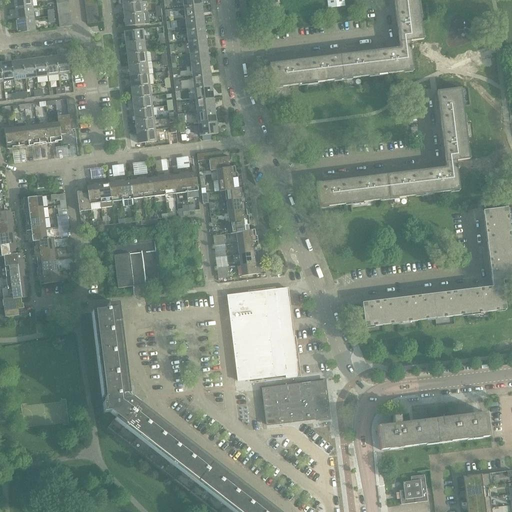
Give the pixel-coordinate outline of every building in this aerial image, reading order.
[(33,7),(31,0),(13,0),(15,10),(33,7)] [(182,0),(184,9),(202,7),(200,0),(182,0)] [(269,65),(272,89),(292,86),(342,80),(362,78),(375,76),(396,74),(413,71),(411,50),(412,50),(412,47),(410,47),(410,42),(423,40),(417,0),(393,0),(400,49),(269,65)] [(123,5),(124,16),(143,14),(142,13),(147,13),(146,2),(141,3),(123,5)] [(33,7),(15,10),(16,21),(34,19),(33,7)] [(202,7),(184,9),(185,20),(203,18),(202,7)] [(143,14),(124,16),(126,27),(144,25),(143,14)] [(204,30),(203,18),(185,20),(187,32),(204,30)] [(34,19),(16,21),(18,33),(36,31),(34,19)] [(124,32),(126,44),(144,42),(143,30),(124,32)] [(204,30),(187,32),(188,44),(206,41),(204,30)] [(188,44),(190,55),(207,53),(206,41),(188,44)] [(145,53),(144,42),(126,44),(127,55),(145,53)] [(145,53),(127,55),(128,66),(147,64),(145,53)] [(190,55),(191,67),(209,65),(207,53),(190,55)] [(56,57),(58,75),(70,74),(68,58),(69,58),(69,57),(68,57),(68,56),(56,57)] [(58,75),(56,57),(45,58),(47,77),(58,75)] [(45,58),(34,60),(36,78),(47,77),(45,58)] [(34,60),(23,61),(25,79),(36,78),(34,60)] [(12,62),(14,81),(25,79),(23,61),(12,62)] [(12,62),(0,64),(3,82),(14,81),(12,62)] [(148,75),(147,64),(128,66),(130,77),(148,75)] [(209,65),(191,67),(192,79),(210,76),(209,65)] [(130,77),(131,88),(149,86),(148,75),(130,77)] [(212,88),(210,76),(192,79),(194,90),(212,88)] [(175,92),(179,92),(182,92),(181,86),(179,87),(178,80),(173,81),(175,92)] [(149,86),(131,88),(133,99),(151,97),(149,86)] [(194,90),(195,102),(213,100),(212,88),(194,90)] [(316,184),(319,208),(460,191),(458,170),(459,169),(459,167),(457,167),(456,161),(470,160),(461,89),(437,92),(447,168),(316,184)] [(152,108),(151,97),(133,99),(134,111),(152,108)] [(60,135),(61,135),(68,134),(69,136),(71,136),(71,130),(77,129),(73,99),(67,100),(68,116),(57,117),(58,123),(59,123),(60,135)] [(195,102),(197,114),(215,111),(213,100),(195,102)] [(152,108),(134,111),(135,122),(154,119),(152,108)] [(215,111),(197,114),(198,125),(216,123),(215,111)] [(154,119),(135,122),(137,133),(155,131),(154,119)] [(59,123),(58,123),(48,124),(50,144),(53,144),(52,142),(61,141),(61,135),(60,135),(59,123)] [(216,123),(198,125),(200,137),(211,135),(211,136),(213,136),(212,135),(217,134),(216,123)] [(48,124),(37,126),(39,144),(48,143),(48,145),(50,144),(48,124)] [(26,127),(29,147),(31,147),(31,145),(39,144),(37,126),(26,127)] [(16,128),(18,147),(26,146),(26,147),(29,147),(26,127),(16,128)] [(18,147),(16,128),(4,130),(7,150),(10,149),(9,148),(18,147)] [(155,131),(137,133),(138,144),(139,144),(139,145),(141,145),(156,142),(155,131)] [(57,146),(58,157),(69,157),(69,146),(57,146)] [(229,169),(229,168),(228,160),(229,160),(229,157),(223,158),(223,152),(197,155),(198,162),(209,160),(211,172),(217,171),(217,170),(229,169)] [(189,157),(177,158),(178,169),(190,167),(189,157)] [(155,161),(157,171),(169,169),(167,159),(155,161)] [(135,163),(136,174),(147,173),(146,162),(135,163)] [(113,166),(114,176),(125,175),(124,164),(113,166)] [(217,170),(217,171),(218,181),(238,178),(237,176),(236,176),(235,167),(229,168),(229,169),(217,170)] [(182,175),(174,176),(176,194),(187,193),(184,173),(182,174),(182,175)] [(184,173),(187,193),(198,192),(196,173),(186,174),(186,173),(184,173)] [(161,178),(152,179),(154,197),(165,196),(163,176),(161,176),(161,178)] [(165,176),(163,176),(165,196),(176,194),(174,176),(165,177),(165,176)] [(141,179),(144,198),(154,197),(152,179),(144,180),(143,178),(141,179)] [(238,178),(218,181),(219,192),(225,191),(237,189),(236,181),(238,181),(238,178)] [(130,181),(133,200),(144,198),(141,179),(139,179),(139,180),(130,181)] [(109,184),(111,202),(122,201),(120,181),(117,182),(118,183),(109,184)] [(120,181),(122,201),(133,200),(130,181),(122,182),(122,181),(120,181)] [(100,204),(98,184),(96,184),(96,186),(87,187),(88,193),(90,205),(100,204)] [(111,202),(109,184),(100,185),(100,184),(98,184),(100,204),(101,203),(102,209),(112,207),(111,202)] [(225,191),(226,202),(246,199),(246,197),(244,197),(243,188),(237,189),(225,191)] [(88,193),(80,194),(80,192),(77,192),(79,212),(91,211),(90,205),(88,193)] [(23,208),(23,210),(43,208),(41,197),(23,199),(24,208),(23,208)] [(246,199),(226,202),(228,212),(246,210),(245,202),(246,201),(246,199)] [(44,219),(43,208),(23,210),(23,213),(25,213),(26,221),(44,219)] [(511,279),(511,249),(511,244),(510,231),(507,208),(483,212),(492,288),(362,304),(365,328),(383,325),(397,324),(420,321),(435,319),(453,317),(467,315),(492,312),(506,310),(503,289),(504,289),(504,286),(503,286),(502,281),(511,279)] [(246,210),(228,212),(229,223),(249,221),(249,219),(247,219),(246,210)] [(0,213),(0,224),(13,223),(13,221),(12,221),(10,212),(4,212),(5,213),(0,213)] [(26,230),(26,232),(46,229),(44,219),(26,221),(27,229),(26,230)] [(249,221),(229,223),(230,235),(236,234),(249,232),(248,231),(248,223),(249,223),(249,221)] [(0,224),(0,235),(13,234),(12,228),(14,228),(13,223),(0,224)] [(46,229),(26,232),(26,234),(28,234),(29,243),(35,242),(47,240),(46,229)] [(236,234),(238,244),(257,241),(257,239),(256,239),(254,230),(248,231),(249,232),(236,234)] [(13,234),(0,235),(0,246),(16,244),(16,242),(14,242),(13,234)] [(34,250),(34,253),(54,250),(53,239),(47,240),(35,242),(36,250),(34,250)] [(113,247),(118,289),(133,287),(129,255),(141,253),(145,286),(160,284),(155,242),(137,244),(137,241),(133,241),(133,244),(113,247)] [(257,241),(238,244),(239,255),(257,252),(256,244),(258,244),(257,241)] [(16,244),(0,246),(0,257),(4,257),(16,255),(15,247),(16,246),(16,244)] [(36,255),(37,263),(55,261),(54,250),(34,253),(35,255),(36,255)] [(257,252),(239,255),(240,265),(260,263),(260,261),(258,261),(257,252)] [(4,257),(5,267),(24,265),(24,263),(23,263),(22,254),(16,255),(4,257)] [(37,272),(37,274),(57,272),(55,261),(37,263),(38,272),(37,272)] [(260,263),(240,265),(242,277),(260,274),(259,266),(260,265),(260,263)] [(24,265),(5,267),(0,268),(1,279),(6,278),(24,276),(23,267),(25,267),(24,265)] [(57,272),(37,274),(37,276),(39,276),(40,285),(58,283),(57,272)] [(24,276),(6,278),(8,289),(27,286),(27,284),(25,284),(24,276)] [(27,289),(27,286),(8,289),(9,299),(9,300),(21,298),(21,299),(27,298),(26,289),(27,289)] [(227,297),(239,380),(300,372),(288,288),(227,297)] [(9,300),(9,299),(3,300),(4,311),(0,311),(0,318),(19,316),(18,310),(24,309),(24,306),(22,306),(21,299),(21,298),(9,300)] [(212,511),(276,511),(138,404),(136,407),(135,406),(135,405),(135,404),(135,403),(134,402),(133,402),(132,403),(130,402),(129,401),(127,401),(124,381),(127,381),(118,306),(118,305),(107,306),(107,307),(108,307),(108,311),(91,313),(102,399),(105,398),(105,404),(102,404),(103,413),(109,413),(110,413),(116,418),(107,430),(212,511)] [(311,384),(315,420),(323,419),(323,418),(327,418),(327,417),(323,383),(323,382),(322,382),(322,383),(311,384)] [(299,386),(303,421),(315,420),(311,384),(299,386)] [(287,387),(291,423),(303,421),(299,386),(287,387)] [(291,423),(287,387),(275,389),(279,424),(291,423)] [(279,424),(275,389),(263,390),(262,390),(263,390),(264,401),(267,426),(279,424)] [(378,430),(380,451),(489,437),(486,413),(485,413),(485,416),(409,426),(407,416),(392,418),(393,428),(378,430)] [(467,490),(490,487),(492,487),(490,474),(465,477),(467,490)] [(400,498),(401,505),(415,503),(427,502),(424,476),(411,477),(411,482),(403,483),(404,491),(400,491),(400,498)] [(468,501),(491,498),(490,487),(467,490),(468,501)] [(469,511),(492,508),(491,498),(468,501),(469,511)]
